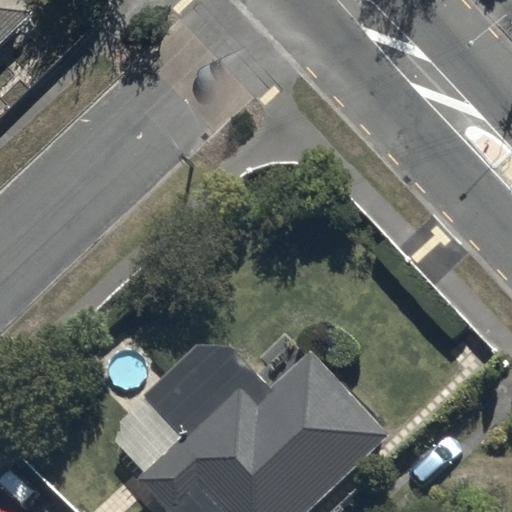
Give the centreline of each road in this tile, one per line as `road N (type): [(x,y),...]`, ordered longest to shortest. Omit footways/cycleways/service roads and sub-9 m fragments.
road 1 (residential): [(280,0),(0,266)]
road 2 (tertiary): [(353,0),(511,166)]
